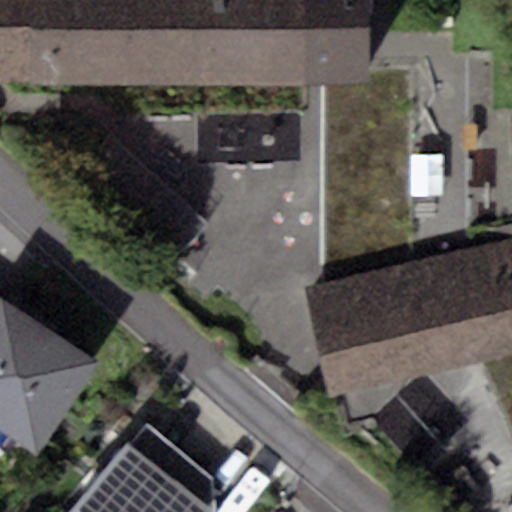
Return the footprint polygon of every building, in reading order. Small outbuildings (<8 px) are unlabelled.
[(0,0),(0,84),(320,81),(369,80),(368,0),(0,0)] [(369,80),(320,81),(321,284),(415,263),(414,83),(369,80)] [(247,128),(249,167),(304,165),(302,125),(247,128)] [(321,284),(304,287),(329,400),(478,367),(511,359),(511,241),(415,263),(321,284)] [(99,363),(1,298),(0,299),(0,434),(35,458),(99,363)] [(511,359),(478,367),(511,442),(511,359)] [(145,424),(129,444),(209,508),(205,511),(214,511),(213,479),(145,424)] [(128,441),(70,511),(205,511),(209,508),(129,444),(128,441)]
